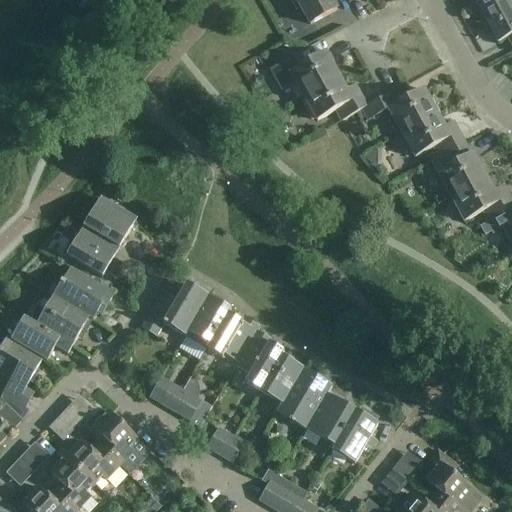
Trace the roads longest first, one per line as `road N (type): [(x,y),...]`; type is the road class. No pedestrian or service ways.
road 1 (residential): [(263,511),(94,370)]
road 2 (residential): [(511,118),(426,0)]
road 3 (residential): [(94,370),(181,266)]
road 4 (residential): [(0,466),(94,370)]
